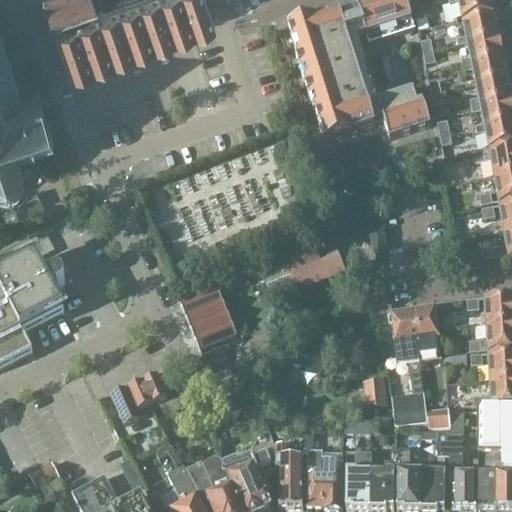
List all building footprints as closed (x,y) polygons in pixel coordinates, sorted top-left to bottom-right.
[(41,0),(48,18),(51,28),(66,72),(87,65),(108,57),(129,50),(149,43),(170,36),(191,29),(212,22),(204,0),(41,0)] [(374,129),(383,126),(388,143),(430,129),(422,104),(416,106),(412,93),(376,105),(377,107),(368,110),(345,38),(363,32),(368,48),(414,33),(403,0),(382,0),(355,9),(357,13),(339,19),(338,14),(287,30),(296,58),(295,59),(294,59),(313,117),(313,118),(315,117),(324,146),(351,137),(374,129)] [(418,0),(412,0),(408,1),(412,13),(421,10),(418,0)] [(489,0),(459,0),(448,2),(449,9),(458,7),(461,22),(493,15),(489,0)] [(425,21),(421,10),(412,13),(415,24),(425,21)] [(458,50),(466,48),(498,41),(494,19),(462,26),(465,41),(456,43),(458,50)] [(0,177),(7,174),(16,163),(16,153),(18,152),(18,150),(28,147),(31,140),(35,139),(31,129),(44,124),(35,89),(21,94),(0,32),(0,177)] [(503,62),(498,41),(466,48),(470,62),(460,64),(462,70),(503,62)] [(430,44),(420,45),(423,57),(432,55),(430,44)] [(432,55),(423,57),(423,60),(425,69),(434,66),(432,55)] [(507,82),(503,62),(462,70),(463,76),(472,74),(475,89),(507,82)] [(470,112),(511,103),(507,82),(475,89),(478,103),(469,105),(470,112)] [(429,87),(431,99),(440,97),(438,86),(429,87)] [(440,97),(431,99),(434,110),(443,108),(440,97)] [(511,106),(511,103),(470,112),(472,118),(481,116),(483,129),(511,123),(511,106)] [(511,123),(483,129),(474,131),(476,138),(485,136),(488,152),(511,146),(511,123)] [(439,139),(448,137),(446,126),(437,128),(439,139)] [(451,148),(448,137),(439,139),(441,150),(451,148)] [(511,150),(488,155),(493,181),(511,177),(511,150)] [(439,152),(439,168),(469,168),(469,152),(439,152)] [(483,166),(481,157),(471,158),(473,168),(483,166)] [(511,204),(511,177),(493,181),(498,207),(511,204)] [(12,205),(13,206),(18,219),(42,208),(36,194),(12,205)] [(491,208),(489,198),(479,200),(481,210),(491,208)] [(511,209),(499,212),(504,236),(511,234),(511,209)] [(494,222),(493,213),(483,215),(484,224),(494,222)] [(312,251),(290,260),(292,266),(286,269),(296,294),(345,274),(334,248),(315,256),(312,251)] [(483,265),(502,262),(500,252),(482,254),(483,265)] [(0,373),(32,357),(22,337),(64,316),(53,296),(61,293),(62,292),(63,291),(64,290),(64,289),(65,288),(65,287),(65,286),(65,285),(65,284),(64,282),(63,281),(63,280),(62,280),(61,279),(60,279),(58,278),(57,278),(55,278),(54,279),(46,283),(36,263),(0,281),(0,373)] [(179,308),(184,320),(221,305),(216,293),(179,308)] [(511,301),(484,303),(486,329),(511,327),(511,301)] [(479,304),(467,305),(468,316),(480,315),(479,304)] [(184,320),(189,331),(226,316),(221,305),(184,320)] [(433,312),(414,315),(419,348),(416,348),(417,357),(421,356),(421,359),(417,360),(418,366),(441,362),(433,312)] [(426,430),(418,366),(417,360),(421,359),(421,356),(417,357),(416,348),(419,348),(414,315),(391,319),(398,369),(407,368),(411,398),(390,401),(395,434),(426,430)] [(226,316),(189,331),(194,342),(231,327),(226,316)] [(236,339),(231,327),(194,342),(199,354),(236,339)] [(511,353),(511,327),(486,329),(488,355),(511,353)] [(483,346),(470,347),(471,357),(484,356),(483,346)] [(210,377),(228,370),(220,351),(202,358),(210,377)] [(298,377),(319,381),(325,358),(303,353),(298,377)] [(511,358),(488,360),(490,384),(511,381),(511,358)] [(484,360),(471,361),(472,370),(484,369),(484,360)] [(174,371),(186,400),(208,390),(196,362),(174,371)] [(156,378),(128,391),(137,413),(166,400),(156,378)] [(511,411),(511,381),(490,384),(492,412),(511,411)] [(383,386),(364,388),(366,412),(386,410),(383,386)] [(125,392),(111,398),(124,427),(138,421),(125,392)] [(486,398),(474,399),(475,414),(487,413),(486,398)] [(426,415),(428,434),(449,431),(447,413),(426,415)] [(511,511),(511,416),(478,416),(478,479),(477,511),(511,511)] [(344,430),(344,441),(370,442),(370,430),(344,430)] [(449,461),(449,437),(449,436),(438,436),(438,461),(449,461)] [(464,437),(449,437),(449,461),(449,479),(453,479),(452,511),(477,511),(478,479),(463,479),(464,437)] [(342,511),(343,474),(343,458),(312,457),(313,440),(303,440),(303,459),(308,459),(306,511),(342,511)] [(387,440),(378,440),(379,450),(387,450),(387,440)] [(238,462),(237,461),(222,467),(240,511),(269,511),(253,473),(275,464),(275,448),(275,443),(258,451),(257,449),(249,453),(250,456),(238,462)] [(154,455),(158,463),(174,455),(170,447),(154,455)] [(281,449),(275,448),(275,464),(275,473),(279,473),(278,511),(302,511),(304,462),(289,462),(289,453),(281,452),(281,449)] [(345,511),(368,511),(369,475),(354,475),(354,455),(353,455),(353,448),(344,448),(344,455),(343,455),(343,458),(343,474),(346,474),(345,511)] [(395,511),(419,511),(420,476),(409,476),(410,455),(395,455),(395,472),(396,472),(396,473),(396,475),(395,511)] [(185,475),(198,498),(203,499),(207,510),(211,511),(240,511),(222,467),(220,464),(214,463),(208,465),(203,470),(199,472),(196,470),(185,475)] [(132,467),(123,472),(135,497),(144,492),(132,467)] [(51,468),(29,479),(37,493),(58,482),(51,468)] [(205,511),(198,498),(185,475),(183,473),(168,481),(181,507),(171,511),(205,511)] [(435,476),(420,476),(419,511),(444,511),(445,475),(435,474),(435,476)] [(392,511),(393,475),(369,475),(368,511),(392,511)] [(73,498),(79,511),(146,511),(140,499),(120,509),(106,480),(73,498)]
